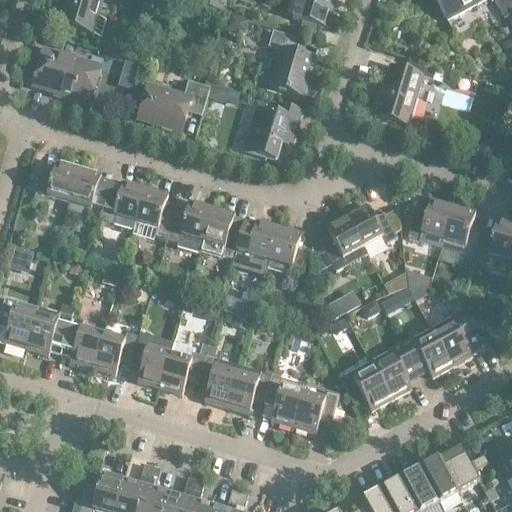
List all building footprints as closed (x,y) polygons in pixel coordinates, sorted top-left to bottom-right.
[(120,0),(64,0),(68,1),(60,29),(100,40),(105,23),(95,20),(101,0),(119,0),(120,0)] [(197,0),(197,4),(216,10),(218,0),(197,0)] [(299,0),(293,23),(327,33),(334,10),(330,9),(332,0),(299,0)] [(492,0),(504,21),(511,17),(511,0),(433,0),(439,9),(441,8),(449,23),(447,24),(451,32),(452,31),(448,24),(491,0),(492,0)] [(303,100),(314,63),(294,57),(298,42),(273,34),(268,50),(281,54),(270,91),(303,100)] [(43,54),(33,89),(57,96),(57,95),(71,99),(70,103),(90,109),(101,71),(43,54)] [(375,119),(409,128),(423,80),(433,83),(437,70),(410,62),(406,75),(389,70),(383,91),(385,91),(383,99),(381,98),(375,119)] [(125,66),(118,90),(131,94),(138,70),(125,66)] [(148,90),(138,123),(181,136),(187,116),(201,120),(210,92),(188,86),(184,100),(148,90)] [(214,91),(210,104),(221,107),(225,94),(214,91)] [(257,115),(246,152),(277,161),(281,146),(293,149),(302,117),(281,111),(278,121),(257,115)] [(48,200),(69,206),(69,207),(79,172),(57,166),(52,181),(41,177),(33,205),(45,208),(48,200)] [(102,179),(79,172),(69,207),(69,206),(66,214),(100,224),(108,197),(97,194),(102,179)] [(124,185),(119,200),(108,197),(100,224),(112,228),(134,234),(136,226),(146,192),(124,185)] [(168,199),(146,192),(136,226),(157,232),(155,240),(167,244),(175,217),(164,213),(168,199)] [(422,238),(443,244),(453,210),(431,203),(426,218),(415,215),(407,242),(420,246),(422,238)] [(186,220),(175,217),(167,244),(179,247),(178,251),(199,257),(200,256),(213,212),(190,205),(186,220)] [(366,209),(346,221),(363,252),(382,241),(386,248),(398,242),(384,217),(374,223),(366,209)] [(476,216),(453,210),(443,244),(441,252),(474,262),(482,235),(471,231),(476,216)] [(235,218),(213,212),(200,256),(223,263),(223,260),(234,263),(242,236),(231,233),(235,218)] [(333,245),(322,251),(336,276),(347,270),(367,259),(363,252),(346,221),(325,232),(333,245)] [(493,238),(482,235),(474,262),(486,265),(489,258),(511,264),(510,267),(511,267),(511,227),(498,223),(493,238)] [(245,224),(242,236),(234,263),(246,267),(267,273),(270,265),(280,231),(257,225),(256,227),(245,224)] [(302,238),(280,231),(270,265),(267,273),(301,283),(309,256),(298,253),(302,238)] [(15,252),(11,266),(29,271),(33,257),(15,252)] [(71,270),(70,276),(81,279),(83,272),(71,270)] [(429,283),(406,276),(408,291),(425,296),(429,283)] [(104,279),(102,286),(114,290),(116,282),(104,279)] [(407,292),(397,298),(403,310),(414,304),(407,292)] [(3,347),(26,354),(38,312),(5,302),(0,317),(0,330),(8,332),(3,347)] [(245,304),(242,314),(253,318),(256,307),(245,304)] [(375,306),(362,313),(367,322),(380,314),(375,306)] [(330,308),(319,314),(326,326),(337,320),(330,308)] [(206,309),(205,314),(209,321),(215,323),(218,312),(206,309)] [(72,321),(38,312),(26,354),(48,360),(53,346),(64,349),(72,321)] [(236,315),(232,327),(248,332),(252,320),(236,315)] [(301,316),(299,325),(310,328),(312,320),(301,316)] [(462,316),(451,322),(432,333),(453,371),(473,360),(466,347),(476,341),(462,316)] [(84,325),(72,321),(64,349),(75,352),(70,367),(93,373),(103,339),(82,333),(84,325)] [(343,323),(332,329),(337,337),(348,331),(343,323)] [(453,371),(432,333),(401,349),(415,374),(425,369),(432,383),(453,371)] [(124,345),(103,339),(93,373),(115,380),(120,365),(131,368),(139,341),(126,337),(124,345)] [(140,337),(139,341),(131,368),(142,372),(137,386),(160,393),(173,347),(140,337)] [(194,353),(173,347),(160,393),(182,399),(186,385),(197,388),(205,361),(193,357),(194,353)] [(415,374),(401,349),(371,366),(392,405),(412,394),(405,380),(415,374)] [(239,370),(205,361),(197,388),(208,391),(204,406),(226,412),(239,370)] [(392,405),(371,366),(340,383),(353,408),(364,402),(371,416),(392,405)] [(272,380),(239,370),(226,412),(249,419),(253,404),(264,407),(272,380)] [(305,390),(272,380),(264,407),(275,411),(271,425),(293,432),(303,398),(305,390)] [(325,404),(303,398),(293,432),(316,439),(320,424),(331,427),(339,400),(327,396),(325,404)] [(511,444),(510,440),(493,449),(495,453),(511,481),(511,480),(511,444)] [(461,452),(440,464),(458,497),(479,486),(461,452)] [(488,467),(484,459),(472,465),(477,473),(488,467)] [(458,497),(440,464),(420,475),(438,508),(458,497)] [(141,482),(149,484),(153,471),(145,469),(141,482)] [(161,474),(153,471),(149,484),(157,486),(161,474)] [(430,511),(438,508),(420,475),(400,486),(414,511),(430,511)] [(97,495),(85,491),(80,509),(88,511),(116,511),(125,483),(103,477),(97,495)] [(185,494),(193,497),(197,484),(188,482),(185,494)] [(140,511),(147,490),(125,483),(116,511),(140,511)] [(205,486),(197,484),(193,497),(201,499),(205,486)] [(414,511),(400,486),(380,496),(388,511),(414,511)] [(164,511),(169,496),(147,490),(140,511),(164,511)] [(228,507),(237,509),(240,497),(232,494),(228,507)] [(188,511),(191,503),(169,496),(164,511),(188,511)] [(388,511),(380,496),(360,507),(362,511),(388,511)] [(248,499),(240,497),(237,509),(245,511),(248,499)] [(212,511),(213,509),(191,503),(188,511),(212,511)]
